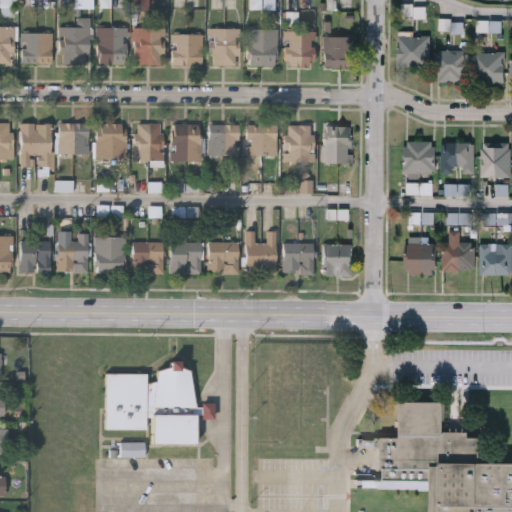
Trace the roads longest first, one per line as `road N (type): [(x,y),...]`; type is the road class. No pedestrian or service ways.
road 1 (residential): [(511,119),(440,121),(379,98),(0,94)]
road 2 (secondary): [(511,317),(0,311)]
road 3 (residential): [(379,0),(374,316)]
